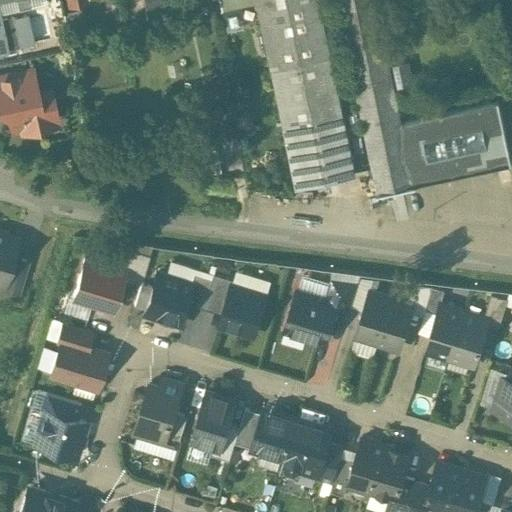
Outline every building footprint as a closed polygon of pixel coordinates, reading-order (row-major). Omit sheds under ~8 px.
[(46,0),(10,0),(13,8),(46,1),(46,0)] [(319,0),(257,0),(297,183),(355,171),(319,0)] [(417,184),(416,183),(511,162),(498,100),(400,121),(374,0),(339,0),(380,191),(417,184)] [(241,11),(226,15),(229,29),(245,25),(241,11)] [(0,49),(4,48),(17,45),(11,15),(0,17),(0,49)] [(17,45),(4,48),(7,60),(20,57),(17,45)] [(440,58),(427,61),(430,79),(444,76),(440,58)] [(32,68),(0,74),(0,108),(9,114),(12,128),(21,126),(22,129),(44,124),(42,116),(54,114),(48,87),(36,90),(32,68)] [(18,237),(0,231),(0,282),(3,283),(4,283),(6,274),(18,237)] [(151,244),(136,242),(134,250),(149,255),(151,244)] [(134,250),(122,246),(115,267),(124,270),(122,276),(141,282),(149,255),(134,250)] [(115,267),(84,258),(72,295),(112,307),(122,276),(124,270),(115,267)] [(193,282),(156,271),(152,285),(145,307),(144,311),(181,322),(188,302),(194,282),(193,282)] [(234,278),(214,272),(212,278),(204,307),(222,312),(232,283),(233,283),(234,278)] [(212,278),(195,273),(193,282),(194,282),(188,302),(204,307),(212,278)] [(23,280),(6,274),(4,283),(3,283),(2,287),(19,293),(23,280)] [(359,279),(332,275),(325,297),(338,300),(336,306),(349,310),(351,304),(357,285),(359,279)] [(378,278),(360,275),(359,279),(357,285),(366,288),(367,284),(375,287),(378,278)] [(152,285),(141,282),(134,304),(145,307),(152,285)] [(432,284),(417,282),(414,292),(429,297),(432,284)] [(233,283),(232,283),(222,312),(220,322),(254,333),(266,294),(233,283)] [(366,288),(357,285),(351,304),(364,308),(370,289),(374,290),(375,287),(367,284),(366,288)] [(429,297),(425,307),(437,311),(440,302),(441,302),(445,288),(432,284),(429,297)] [(325,297),(298,288),(286,327),(325,339),(336,306),(337,300),(325,297)] [(374,290),(370,289),(364,308),(356,333),(378,340),(391,296),(374,290)] [(429,297),(414,292),(411,302),(413,302),(411,308),(424,312),(425,307),(429,297)] [(508,297),(492,292),(485,315),(489,317),(488,321),(500,325),(508,297)] [(391,296),(378,340),(399,346),(411,308),(413,302),(411,302),(391,296)] [(441,302),(440,302),(437,311),(426,348),(449,355),(464,309),(441,302)] [(485,315),(464,309),(449,355),(475,363),(488,321),(489,317),(485,315)] [(93,329),(62,320),(57,337),(60,338),(60,337),(87,345),(93,329)] [(87,345),(60,337),(60,338),(49,371),(96,386),(105,358),(97,355),(99,349),(87,345)] [(164,376),(162,384),(150,380),(135,430),(165,439),(174,410),(183,382),(164,376)] [(511,378),(510,378),(504,376),(495,407),(511,411),(511,378)] [(235,398),(208,389),(193,439),(213,445),(220,447),(235,398)] [(81,402),(46,391),(41,408),(45,409),(45,408),(76,417),(81,402)] [(263,412),(246,407),(240,424),(235,441),(252,447),(263,412)] [(297,417),(265,407),(263,412),(252,447),(285,457),(297,417)] [(76,417),(45,408),(45,409),(35,442),(75,454),(86,420),(76,417)] [(188,414),(174,410),(166,438),(179,441),(188,414)] [(331,427),(297,417),(285,457),(284,461),(287,468),(295,470),(302,467),(302,466),(318,471),(327,441),(331,427)] [(228,421),(220,447),(213,445),(211,453),(230,459),(240,424),(228,421)] [(386,444),(361,436),(354,459),(347,482),(348,483),(372,490),(386,444)] [(327,441),(318,471),(322,472),(321,476),(333,480),(341,455),(344,446),(327,441)] [(411,452),(386,444),(372,490),(391,496),(397,498),(404,476),(411,452)] [(354,459),(341,455),(333,480),(330,490),(345,494),(348,483),(347,482),(354,459)] [(448,511),(462,467),(437,460),(430,484),(423,506),(424,506),(427,507),(426,511),(448,511)] [(487,475),(462,467),(448,511),(476,511),(480,498),(487,475)] [(404,476),(397,498),(391,496),(387,507),(403,511),(406,511),(417,480),(404,476)] [(430,484),(417,480),(406,511),(422,511),(424,506),(423,506),(430,484)] [(74,511),(78,500),(30,485),(21,511),(74,511)] [(490,511),(493,502),(480,498),(476,511),(490,511)]
